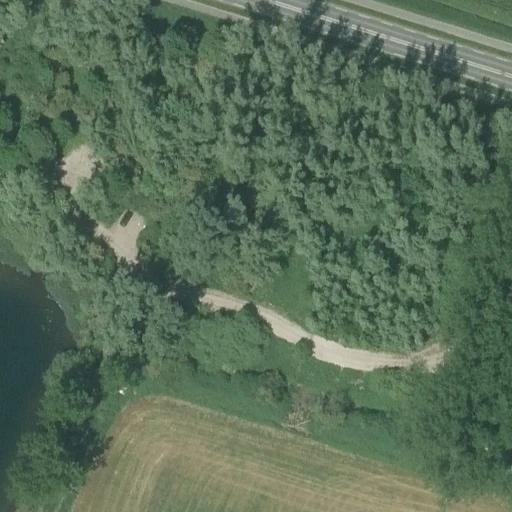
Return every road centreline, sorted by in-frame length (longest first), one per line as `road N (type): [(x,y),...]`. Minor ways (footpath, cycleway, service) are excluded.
road 1 (unknown): [(143,275),(165,294),(314,337),(449,393),(511,221)]
road 2 (primary): [(276,0),(511,73)]
road 3 (unknown): [(42,145),(105,207),(143,275)]
